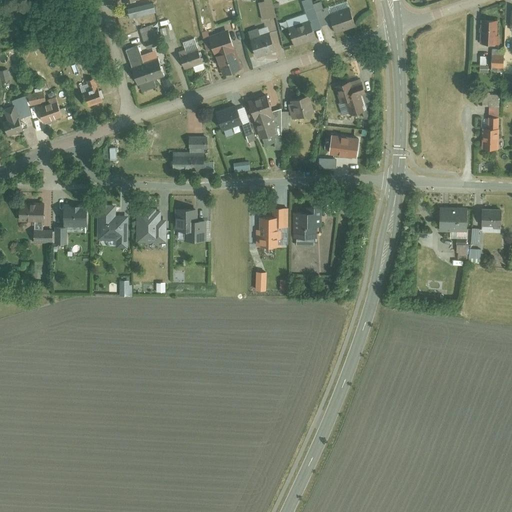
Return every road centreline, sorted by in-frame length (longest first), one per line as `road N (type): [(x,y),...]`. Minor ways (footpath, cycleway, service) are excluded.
road 1 (tertiary): [(287,511),(362,332),(398,182)]
road 2 (residential): [(398,182),(105,185),(72,143)]
road 3 (residential): [(397,31),(130,122)]
road 4 (tertiary): [(398,182),(397,31)]
road 5 (residential): [(102,0),(130,122)]
